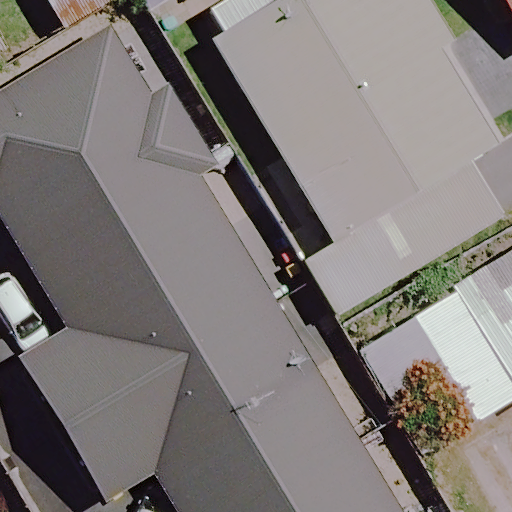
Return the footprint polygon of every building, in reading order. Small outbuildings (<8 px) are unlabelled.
[(0,0),(0,3),(4,0),(33,0),(53,32),(105,0),(0,0)] [(501,149),(411,0),(297,0),(207,54),(293,198),(261,217),(327,327),(499,225),(466,170),(501,149)] [(511,0),(487,0),(511,41),(511,0)] [(212,182),(119,29),(0,102),(0,234),(65,339),(12,371),(98,511),(148,480),(167,511),(388,511),(193,194),(212,182)] [(511,259),(350,355),(416,467),(511,409),(511,259)]
